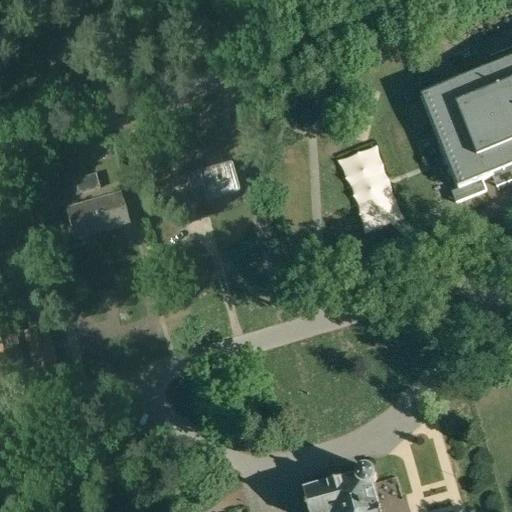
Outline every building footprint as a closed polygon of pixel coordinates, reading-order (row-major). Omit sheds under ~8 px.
[(511,59),(423,95),(460,189),(446,194),(451,206),(484,192),(479,181),(487,178),(491,188),(511,179),(511,59)] [(309,99),(297,102),(292,110),(293,121),(303,127),(314,125),(320,116),(318,105),(309,99)] [(124,137),(131,161),(133,160),(145,157),(139,134),(124,137)] [(231,164),(198,174),(187,177),(195,200),(205,197),(207,202),(240,192),(231,164)] [(86,179),(90,194),(101,191),(97,176),(86,179)] [(79,197),(90,194),(86,179),(75,182),(79,197)] [(104,199),(93,202),(101,232),(129,224),(120,194),(104,199)] [(81,206),(65,211),(74,240),(101,232),(93,202),(81,206)] [(0,378),(21,373),(7,322),(0,323),(0,378)] [(23,332),(38,385),(63,379),(48,325),(23,332)] [(384,511),(376,484),(377,483),(378,481),(379,479),(379,477),(379,475),(378,472),(377,470),(375,469),(374,467),(372,466),(370,466),(368,465),(366,466),(364,467),(362,468),(360,469),(359,471),(358,473),(305,488),(310,511),(384,511)]
